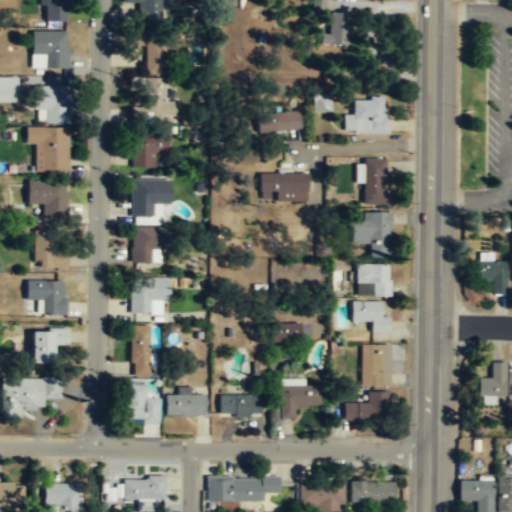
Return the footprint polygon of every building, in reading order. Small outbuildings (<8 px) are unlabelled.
[(66,0),(41,0),(41,22),(66,22),(66,0)] [(160,25),(160,0),(123,0),(123,2),(137,2),(137,25),(160,25)] [(349,13),(327,13),(327,47),(349,47),(349,13)] [(163,28),(134,28),(135,45),(145,45),(145,74),(163,74),(163,28)] [(31,32),(31,57),(47,57),(47,68),(67,68),(67,32),(31,32)] [(0,102),(19,102),(18,77),(0,77),(0,102)] [(177,115),(177,101),(165,101),(165,77),(147,78),(148,115),(177,115)] [(34,123),(67,123),(67,87),(34,87),(34,123)] [(313,111),(328,111),(328,98),(313,98),(313,111)] [(342,114),(342,133),(385,133),(385,100),(352,99),(352,114),(342,114)] [(131,120),(141,120),(142,107),(132,106),(131,120)] [(257,132),(298,132),(298,113),(256,113),(257,132)] [(24,127),(24,145),(40,145),(40,172),(66,173),(66,127),(24,127)] [(131,166),(155,166),(156,153),(167,153),(168,131),(131,132),(131,166)] [(362,205),(384,205),(384,159),(357,159),(357,182),(362,182),(362,205)] [(305,172),(251,172),(251,200),(305,200),(305,172)] [(130,191),(130,216),(152,217),(153,203),(170,203),(170,180),(132,179),(133,191),(130,191)] [(65,182),(23,182),(23,205),(40,205),(40,220),(65,220),(65,182)] [(388,258),(388,213),(363,213),(363,222),(349,222),(349,245),(366,245),(366,258),(388,258)] [(130,226),(130,263),(150,263),(151,249),(167,249),(167,226),(130,226)] [(31,237),(31,268),(64,269),(64,237),(31,237)] [(504,261),(490,261),(490,252),(476,252),(476,277),(487,277),(487,294),(504,294),(504,261)] [(388,264),(353,264),(353,296),(388,296),(388,264)] [(129,311),(150,312),(150,298),(169,299),(169,276),(129,275),(129,311)] [(66,313),(66,295),(62,295),(62,279),(26,279),(25,298),(41,298),(41,313),(66,313)] [(379,302),(350,302),(350,320),(368,320),(368,331),(388,331),(388,315),(379,315),(379,302)] [(274,343),(302,342),(301,322),(273,323),(274,343)] [(130,324),(129,361),(132,361),(132,374),(149,374),(149,324),(130,324)] [(32,329),(31,361),(53,360),(53,343),(67,343),(67,327),(47,327),(47,329),(32,329)] [(358,385),(390,385),(390,343),(358,343),(358,385)] [(503,363),(487,363),(487,379),(475,379),(475,397),(503,397),(503,363)] [(1,376),(0,415),(20,416),(21,409),(35,409),(35,405),(43,405),(43,398),(59,398),(59,376),(41,375),(41,377),(1,376)] [(157,422),(158,396),(144,396),(145,384),(126,384),(125,417),(141,417),(141,423),(157,422)] [(277,419),(294,419),(294,408),(319,408),(319,386),(277,386),(277,419)] [(203,395),(189,395),(189,387),(174,387),(174,395),(163,395),(163,415),(203,415),(203,395)] [(387,392),(365,392),(365,403),(341,403),(341,421),(387,421),(387,392)] [(259,394),(217,394),(217,416),(259,416),(259,394)] [(162,499),(162,475),(144,475),(144,478),(142,478),(142,479),(119,479),(120,498),(162,499)] [(259,500),(259,491),(259,478),(229,478),(229,475),(202,475),(203,501),(259,500)] [(511,511),(511,476),(496,476),(496,511),(511,511)] [(341,479),(342,503),(330,503),(330,509),(313,509),(313,503),(296,504),(295,482),(341,479)] [(391,481),(391,491),(392,502),(357,504),(357,501),(347,501),(347,492),(347,480),(366,480),(366,481),(391,481)] [(456,502),(473,502),(473,511),(492,511),(492,481),(456,481),(456,502)] [(21,485),(21,497),(11,497),(11,511),(0,511),(0,482),(11,482),(11,485),(21,485)] [(77,511),(78,486),(68,486),(68,483),(41,483),(40,495),(41,505),(54,505),(54,511),(77,511)]
